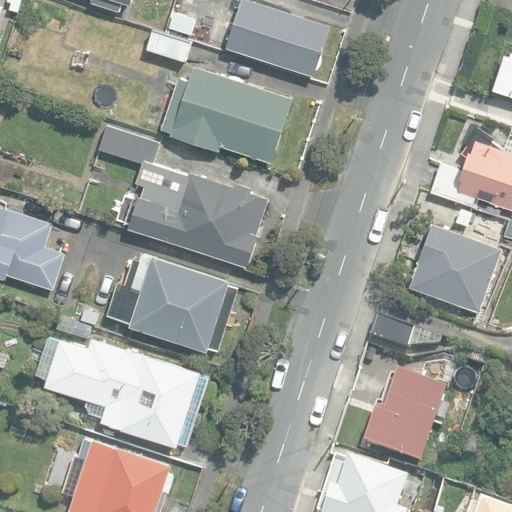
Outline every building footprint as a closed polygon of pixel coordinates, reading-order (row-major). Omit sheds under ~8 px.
[(92,0),(92,2),(120,11),(123,1),(131,4),(132,0),(92,0)] [(237,49),(316,74),(331,26),(248,0),(230,0),(228,10),(238,13),(235,22),(245,25),(237,49)] [(209,32),(213,18),(197,14),(193,27),(209,32)] [(148,48),(187,60),(193,40),(155,28),(148,48)] [(495,88),(511,93),(511,52),(506,51),(503,60),(500,59),(493,82),(496,83),(495,88)] [(223,145),(274,162),(295,96),(195,64),(190,79),(180,75),(163,128),(173,131),(172,135),(221,151),(223,145)] [(129,224),(128,226),(245,265),(268,198),(252,192),(254,186),(237,181),(236,184),(192,169),(190,174),(156,159),(162,139),(109,123),(103,145),(143,159),(135,182),(146,186),(142,197),(133,194),(124,222),(129,224)] [(511,150),(503,148),(479,125),(468,136),(465,141),(468,142),(461,156),(467,158),(463,169),(441,161),(431,192),(477,207),(481,194),(491,198),(489,201),(511,208),(511,150)] [(0,273),(55,290),(68,252),(46,245),(54,221),(0,202),(0,273)] [(410,286),(479,311),(503,248),(434,222),(410,286)] [(130,324),(210,350),(219,323),(232,328),(238,310),(223,306),(231,279),(145,251),(135,282),(143,285),(130,324)] [(372,334),(412,347),(419,327),(379,314),(372,334)] [(126,321),(111,316),(107,329),(122,334),(126,321)] [(89,335),(93,323),(75,318),(72,330),(89,335)] [(103,419),(180,444),(181,440),(188,442),(210,374),(203,372),(203,370),(95,334),(91,345),(63,336),(62,338),(51,335),(39,372),(50,375),(48,383),(93,397),(90,406),(106,411),(103,419)] [(366,442),(422,462),(437,417),(446,420),(450,406),(443,403),(448,387),(399,370),(387,407),(383,407),(380,408),(377,411),(366,442)] [(71,510),(76,511),(163,511),(177,472),(171,470),(173,463),(94,437),(94,440),(86,437),(80,455),(88,458),(71,510)] [(319,511),(408,511),(409,509),(400,506),(410,474),(350,455),(349,460),(337,456),(319,511)] [(511,511),(511,506),(482,498),(480,504),(472,502),(469,511),(511,511)]
